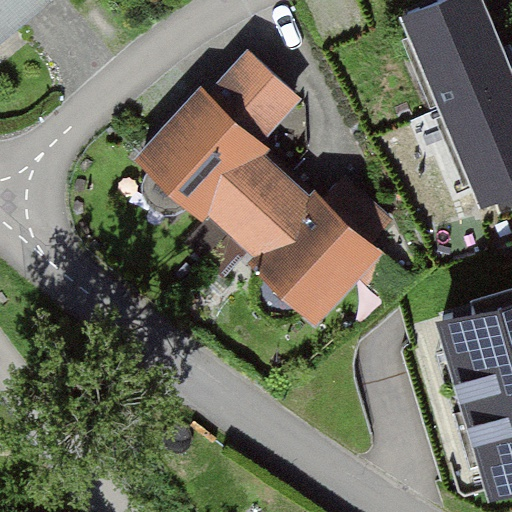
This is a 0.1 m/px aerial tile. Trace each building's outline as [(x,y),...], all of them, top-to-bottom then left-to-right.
[(53,0),(0,0),(0,52),(59,7),(53,0)] [(511,66),(484,0),(441,0),(406,15),(486,207),(511,196),(511,66)] [(204,205),(231,230),(290,166),(264,143),(301,102),(242,49),(204,91),(199,86),(133,159),(195,215),(204,205)] [(290,166),(231,230),(259,255),(249,266),(312,323),(356,274),(374,290),(401,260),(385,245),(405,223),(347,171),(324,196),(290,166)] [(511,295),(445,317),(503,494),(511,491),(511,295)]
